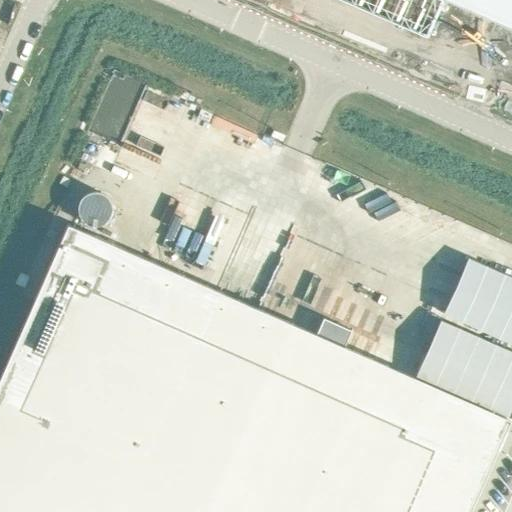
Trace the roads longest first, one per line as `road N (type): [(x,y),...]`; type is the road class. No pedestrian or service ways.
road 1 (unclassified): [(180,0),(511,142)]
road 2 (unknown): [(275,193),(183,353)]
